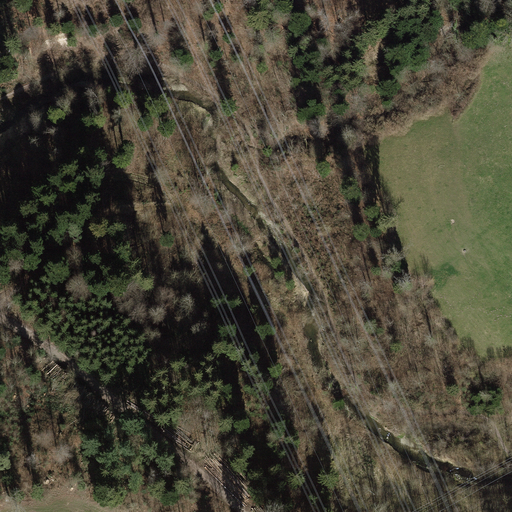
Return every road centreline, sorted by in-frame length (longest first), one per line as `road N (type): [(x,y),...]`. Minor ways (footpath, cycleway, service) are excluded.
road 1 (track): [(0,297),(72,248),(106,213),(183,210),(284,320),(311,387)]
road 2 (track): [(242,511),(114,399),(0,318)]
